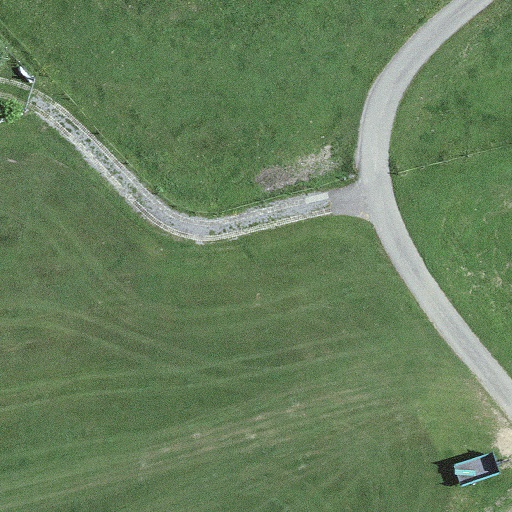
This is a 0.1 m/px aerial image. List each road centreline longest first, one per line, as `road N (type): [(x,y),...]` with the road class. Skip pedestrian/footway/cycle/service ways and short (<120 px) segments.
road 1 (track): [(480,0),(415,53),(382,110),(376,145),(384,207),(409,268),(511,401)]
road 2 (track): [(0,90),(39,104),(165,218),(189,230),(228,229),(381,189)]
